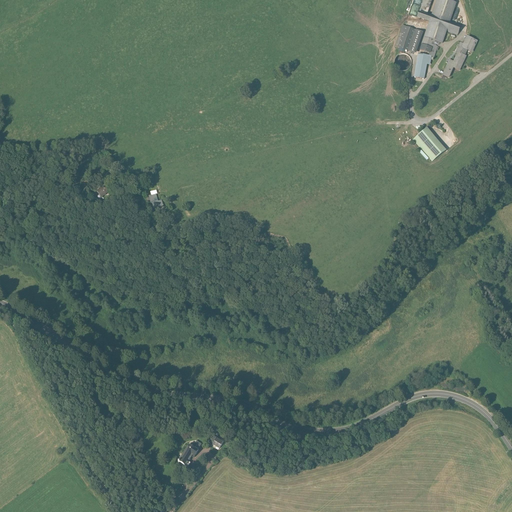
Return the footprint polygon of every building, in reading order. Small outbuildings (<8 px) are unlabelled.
[(451,22),(456,4),(447,2),(447,0),(437,0),(432,18),(427,16),(432,0),(424,0),(418,19),(430,23),(424,38),(440,43),(443,44),(447,32),(458,36),(461,25),(451,22)] [(396,48),(416,55),(423,34),(403,27),(396,48)] [(440,43),(424,38),(422,45),(433,48),(431,54),(430,57),(431,57),(434,58),(438,47),(436,46),(439,47),(440,43)] [(463,46),(461,50),(467,52),(472,55),(477,44),(466,39),(463,46)] [(433,48),(422,45),(420,50),(431,54),(433,48)] [(463,46),(461,45),(457,53),(458,54),(453,63),(449,61),(442,76),(449,79),(453,70),(459,72),(466,58),(465,57),(467,52),(461,50),(463,46)] [(407,70),(411,65),(410,59),(405,54),(398,55),(394,60),(395,67),(400,71),(407,70)] [(415,77),(424,79),(426,65),(430,65),(431,57),(430,57),(419,55),(415,77)] [(445,152),(427,130),(414,140),(432,163),(445,152)] [(107,189),(99,195),(103,200),(110,193),(107,189)] [(157,199),(151,200),(155,214),(165,211),(163,205),(159,206),(157,199)] [(223,442),(216,438),(212,444),(219,449),(223,442)] [(192,442),(190,445),(197,450),(201,444),(196,441),(194,444),(192,442)] [(190,445),(189,445),(179,462),(188,467),(198,450),(197,450),(190,445)]
